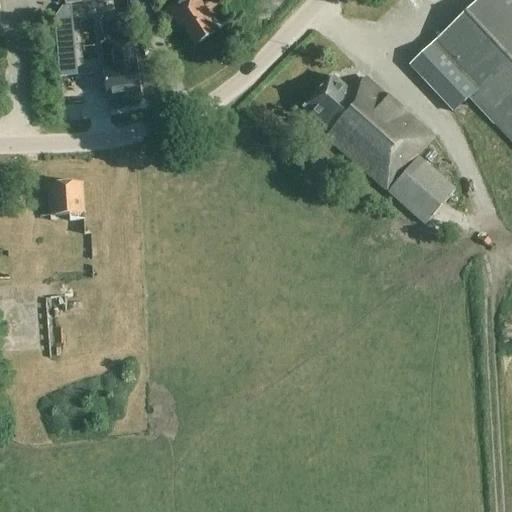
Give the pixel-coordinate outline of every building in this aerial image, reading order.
[(197,0),(177,0),(164,9),(177,29),(180,27),(194,48),(216,34),(208,22),(211,20),(197,0)] [(451,115),(471,96),(511,140),(511,0),(480,0),(427,50),(428,50),(407,69),(451,115)] [(99,44),(103,69),(102,69),(106,101),(139,96),(135,64),(134,64),(133,53),(137,53),(131,16),(99,21),(103,43),(99,44)] [(62,55),(75,53),(70,17),(58,18),(62,55)] [(104,120),(102,78),(83,79),(85,121),(104,120)] [(351,95),(331,78),(303,111),(322,128),(317,134),(425,225),(454,190),(416,158),(433,138),(364,80),(351,95)] [(66,215),(67,222),(84,221),(81,183),(47,185),(49,216),(66,215)] [(82,306),(46,307),(47,351),(68,351),(68,366),(84,366),(82,306)]
